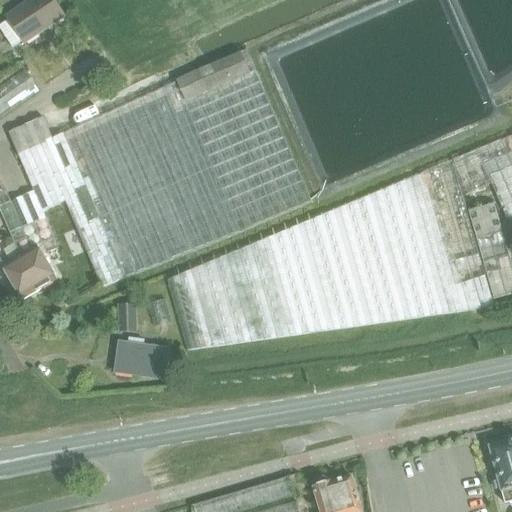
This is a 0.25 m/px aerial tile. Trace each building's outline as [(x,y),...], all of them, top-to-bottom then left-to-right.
[(22,41),(24,44),(63,18),(51,0),(35,0),(7,19),(8,21),(0,26),(0,29),(12,47),(22,41)] [(176,82),(177,84),(186,106),(257,75),(246,52),(176,82)] [(0,119),(39,92),(23,70),(0,86),(0,119)] [(12,204),(0,208),(0,209),(15,245),(21,258),(37,247),(43,257),(59,251),(59,250),(44,212),(66,203),(103,289),(253,230),(313,204),(257,75),(186,106),(177,84),(52,140),(18,156),(35,194),(12,204)] [(9,134),(18,156),(52,140),(43,120),(9,134)] [(511,137),(167,283),(188,352),(495,309),(492,301),(511,295),(511,267),(494,207),(467,213),(463,198),(492,187),(508,222),(511,219),(511,137)] [(15,245),(4,251),(12,263),(21,258),(15,245)] [(43,257),(37,247),(21,258),(12,263),(2,269),(14,288),(11,293),(15,300),(21,300),(22,302),(57,280),(43,257)] [(166,300),(149,306),(155,329),(173,324),(166,300)] [(136,332),(135,308),(119,309),(120,333),(136,332)] [(169,353),(143,349),(145,341),(129,339),(128,346),(120,345),(115,373),(164,381),(169,353)] [(511,437),(507,439),(503,444),(489,448),(501,494),(502,494),(505,506),(511,503),(511,437)] [(361,511),(351,478),(331,484),(330,482),(324,479),(317,481),(313,487),(321,511),(361,511)] [(246,511),(293,498),(288,479),(192,507),(194,511),(246,511)]
